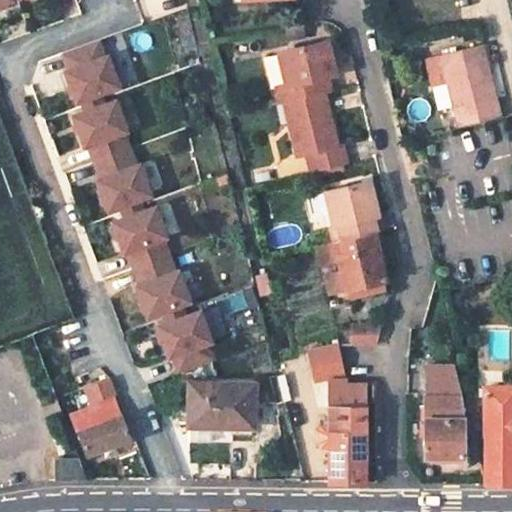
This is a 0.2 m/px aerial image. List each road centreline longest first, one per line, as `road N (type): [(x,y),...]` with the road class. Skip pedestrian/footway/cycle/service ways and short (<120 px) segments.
road 1 (unclassified): [(173,509),(13,78),(25,48),(117,12)]
road 2 (unclassified): [(392,511),(391,364),(418,266),(353,0)]
road 3 (tertiary): [(392,511),(173,509)]
road 4 (tertiary): [(173,509),(36,511)]
